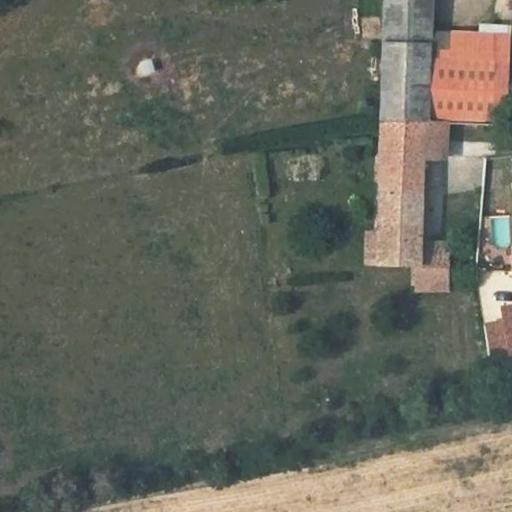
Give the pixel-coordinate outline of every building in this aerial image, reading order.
[(429,43),(429,0),(383,0),(382,42),(429,43)] [(427,122),(429,43),(382,42),(381,66),(379,121),(427,122)] [(423,156),(423,157),(442,158),(443,123),(427,122),(379,121),(378,133),(378,155),(423,156)] [(421,242),(423,157),(423,156),(378,155),(375,236),(375,263),(416,265),(416,281),(419,281),(420,266),(448,267),(447,243),(421,242)] [(375,263),(375,236),(366,235),(365,263),(375,263)] [(449,290),(448,267),(420,266),(419,281),(416,281),(416,291),(449,290)] [(511,318),(497,321),(501,350),(511,348),(511,318)]
